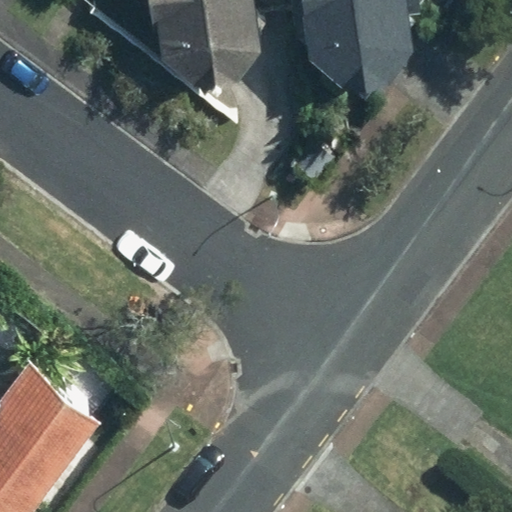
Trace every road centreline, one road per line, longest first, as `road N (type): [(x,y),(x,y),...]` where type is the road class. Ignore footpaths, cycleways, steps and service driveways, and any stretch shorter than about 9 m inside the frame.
road 1 (residential): [(334,339),(0,90)]
road 2 (residential): [(334,339),(511,112)]
road 3 (residential): [(203,511),(334,339)]
